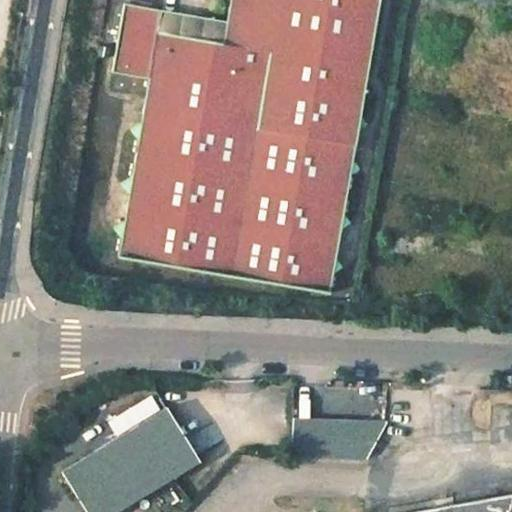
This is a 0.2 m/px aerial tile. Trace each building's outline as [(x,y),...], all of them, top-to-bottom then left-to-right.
[(144,78),(113,255),(324,293),(378,0),(225,0),(222,18),(218,41),(153,30),(157,7),(120,1),(116,24),(108,72),(144,78)] [(153,30),(218,41),(222,18),(157,7),(153,30)] [(171,408),(65,469),(89,511),(115,511),(202,462),(171,408)] [(386,425),(293,422),(291,459),(366,462),(386,428),(386,425)] [(511,511),(511,492),(404,511),(511,511)]
